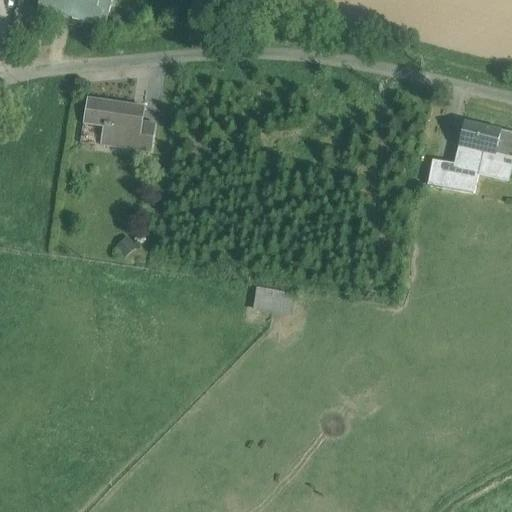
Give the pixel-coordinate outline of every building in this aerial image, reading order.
[(40,0),(38,12),(50,15),(52,10),(74,16),(75,11),(59,6),(60,0),(40,0)] [(113,0),(60,0),(59,6),(75,11),(74,16),(73,21),(100,29),(104,14),(109,16),(113,0)] [(145,110),(88,101),(84,126),(104,129),(101,146),(151,154),(156,125),(143,123),(145,110)] [(511,135),(465,125),(457,156),(456,167),(451,190),(474,194),(481,153),(511,160),(511,135)] [(456,167),(433,163),(428,186),(451,190),(456,167)] [(294,297),(259,291),(255,313),(290,319),(294,297)]
